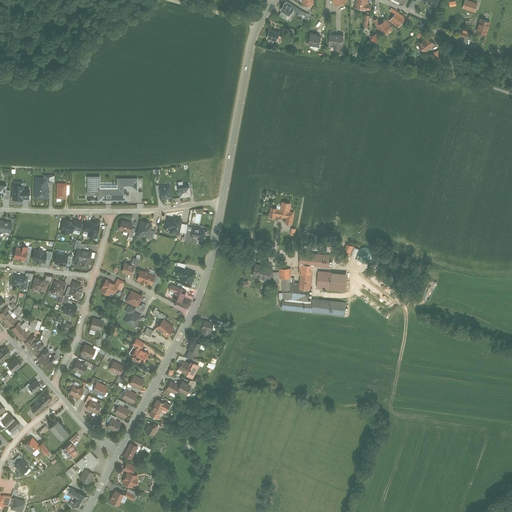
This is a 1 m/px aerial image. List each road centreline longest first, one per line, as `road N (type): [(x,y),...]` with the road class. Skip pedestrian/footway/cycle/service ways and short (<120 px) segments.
road 1 (unclassified): [(221,203),(257,24)]
road 2 (residential): [(511,93),(461,75),(430,23),(381,0)]
road 3 (unclassified): [(120,447),(190,315)]
